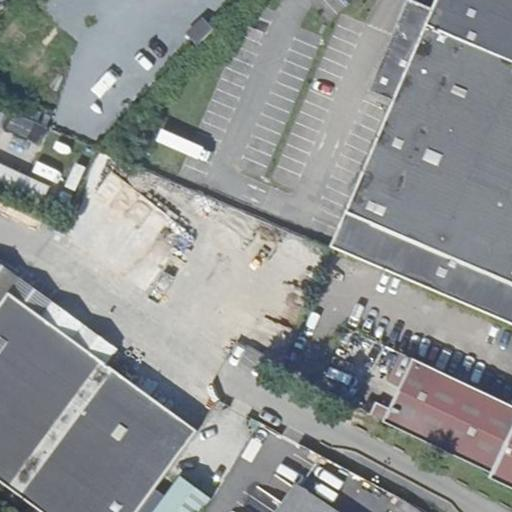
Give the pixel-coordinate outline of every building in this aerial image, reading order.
[(511,0),(440,0),(434,17),(409,7),(370,101),(395,111),(338,250),(401,276),(511,321),(511,0)] [(14,63),(55,20),(47,12),(6,55),(14,63)] [(37,146),(46,126),(17,113),(11,111),(3,132),(37,146)] [(0,181),(48,195),(52,179),(0,165),(0,181)] [(0,310),(14,293),(22,282),(0,265),(0,310)] [(43,321),(51,313),(56,307),(22,282),(14,293),(0,310),(0,483),(3,486),(39,511),(140,511),(200,435),(109,369),(43,321)] [(56,307),(51,313),(43,321),(109,369),(121,353),(105,341),(56,307)] [(511,404),(418,360),(407,384),(395,410),(390,421),(389,423),(497,475),(495,480),(511,487),(511,404)] [(376,414),(390,421),(395,410),(381,403),(376,414)] [(201,511),(211,500),(181,477),(153,511),(201,511)] [(326,511),(299,493),(285,511),(326,511)]
